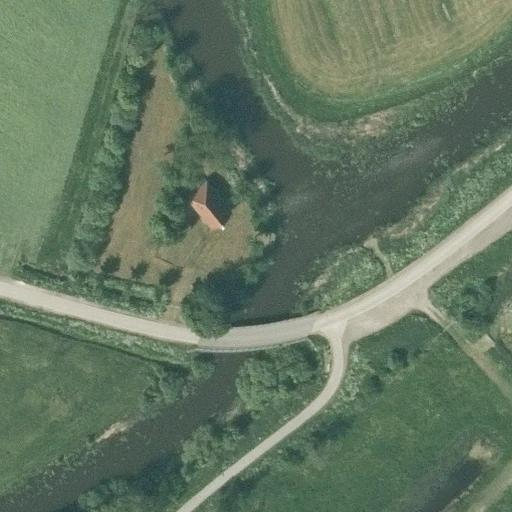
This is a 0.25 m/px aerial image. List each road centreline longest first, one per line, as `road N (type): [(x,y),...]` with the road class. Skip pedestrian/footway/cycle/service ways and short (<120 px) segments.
road 1 (unclassified): [(511,196),(367,303),(272,335),(180,335),(0,295)]
road 2 (track): [(399,283),(511,394)]
